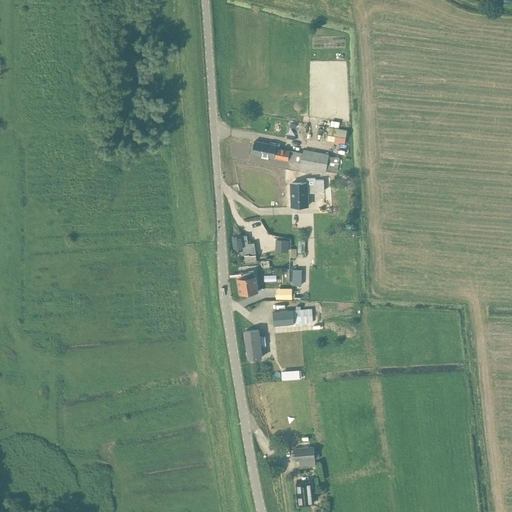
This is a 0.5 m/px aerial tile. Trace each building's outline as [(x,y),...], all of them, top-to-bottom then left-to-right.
[(347,130),(330,127),(327,140),(344,143),(347,130)] [(326,170),(337,172),(340,158),(328,156),(329,155),(303,150),(303,153),(276,148),(277,145),(255,141),(253,154),(274,158),(288,160),(288,161),(301,164),(300,167),(326,172),(326,170)] [(291,183),(292,206),(308,206),(307,193),(316,193),(316,191),(324,191),(324,180),(315,180),(315,178),(306,178),(306,183),(291,183)] [(245,255),(246,262),(256,261),(254,243),(248,244),(246,235),(232,237),(234,251),(238,251),(239,256),(245,255)] [(276,251),(288,251),(288,240),(276,239),(276,251)] [(238,280),(240,294),(252,292),(258,291),(255,279),(254,271),(241,273),(242,279),(238,280)] [(315,308),(275,307),(275,323),(315,324),(315,308)] [(244,332),(248,359),(262,357),(260,346),(266,346),(265,337),(259,337),(258,330),(244,332)] [(299,460),(300,467),(316,466),(315,459),(314,446),(293,448),(295,461),(299,460)] [(296,484),(298,505),(314,503),(312,488),(314,488),(314,482),(296,484)]
